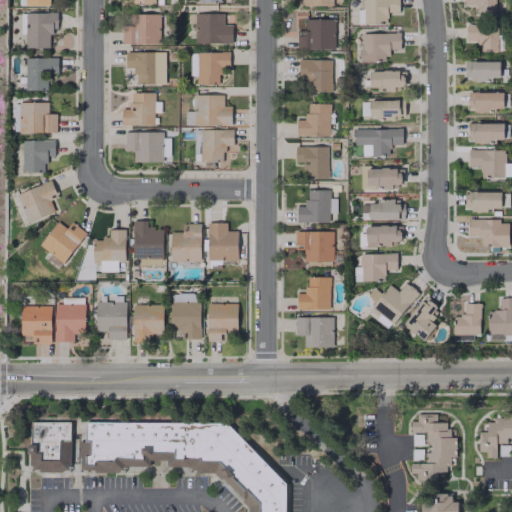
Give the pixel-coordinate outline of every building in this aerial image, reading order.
[(398,12),(397,0),(361,0),(362,9),(356,9),(356,23),(386,24),(386,12),(398,12)] [(462,0),(463,4),(474,5),(474,15),(494,16),(494,0),(462,0)] [(49,48),(49,29),(56,29),(57,13),(25,12),(25,47),(49,48)] [(159,44),(159,14),(131,13),(131,25),(121,24),(121,44),(159,44)] [(223,13),(193,13),(194,43),(231,42),(231,24),(223,24),(223,13)] [(334,19),(296,19),(296,49),(333,49),(334,19)] [(465,40),(477,40),(477,48),(497,49),(497,24),(466,23),(465,40)] [(361,33),(360,60),(389,60),(389,49),(399,49),(400,33),(361,33)] [(164,52),(125,51),(124,67),(132,68),(132,74),(137,74),(137,83),(164,84),(164,52)] [(197,84),(219,84),(219,66),(229,66),(228,51),(196,51),(197,84)] [(57,57),(24,58),(25,90),(49,89),(48,72),(57,71),(57,57)] [(330,58),(297,59),(298,76),(308,76),(308,91),(331,90),(330,58)] [(499,61),(463,61),(463,78),(473,78),(473,80),(499,80),(499,61)] [(404,87),(404,70),(367,71),(368,90),(394,90),(394,87),(404,87)] [(503,110),(502,91),(467,92),(467,108),(477,108),(477,111),(503,110)] [(121,125),(154,124),(153,112),(160,112),(160,101),(154,101),(154,92),(129,92),(130,108),(120,109),(121,125)] [(222,95),(193,94),(193,125),(230,125),(231,106),(222,105),(222,95)] [(369,100),(369,118),(399,118),(399,99),(369,100)] [(56,132),(55,113),(47,113),(47,101),(17,102),(18,133),(56,132)] [(329,135),(329,103),(305,103),(305,119),(296,120),(296,136),(329,135)] [(503,123),(468,122),(467,138),(477,138),(477,143),(494,143),(494,139),(502,139),(503,123)] [(401,129),(353,128),(353,145),(361,145),(361,155),(389,155),(389,145),(401,145),(401,129)] [(232,145),(233,129),(200,129),(199,161),(223,162),(223,145),(232,145)] [(132,160),(169,161),(169,138),(162,138),(162,131),(125,131),(124,150),(132,150),(132,160)] [(54,139),(16,140),(17,172),(45,172),(45,156),(54,155),(54,139)] [(327,146),(294,146),(294,162),(304,162),(303,176),(326,177),(327,146)] [(503,149),(467,149),(467,166),(479,166),(479,176),(510,177),(511,163),(503,163),(503,149)] [(360,189),(392,188),(392,184),(401,184),(401,167),(360,168),(360,189)] [(57,197),(50,180),(16,193),(27,222),(54,212),(49,200),(57,197)] [(328,223),(329,213),(335,213),(335,198),(328,198),(329,190),(305,189),(305,206),(296,206),(295,222),(328,223)] [(500,210),(500,191),(464,192),(464,211),(500,210)] [(368,220),(403,219),(403,204),(394,204),(394,201),(368,202),(368,220)] [(508,245),(507,222),(498,222),(498,218),(467,219),(467,237),(480,237),(480,246),(508,245)] [(162,229),(146,229),(146,221),(132,220),(132,258),(141,258),(141,265),(161,265),(162,229)] [(71,221),(65,228),(57,221),(38,244),(61,263),(86,233),(71,221)] [(207,260),(237,260),(236,231),(226,231),(225,222),(207,222),(207,260)] [(200,223),(183,223),(183,231),(169,231),(170,261),(200,261),(200,223)] [(390,247),(390,241),(398,241),(398,225),(365,224),(365,246),(390,247)] [(124,262),(124,229),(108,229),(108,238),(92,238),(92,262),(100,262),(100,271),(117,271),(117,262),(124,262)] [(332,231),(294,231),(294,245),(301,245),(301,261),(332,261),(332,231)] [(361,281),(384,281),(384,270),(396,270),(395,253),(360,254),(361,281)] [(296,293),(296,309),(328,310),(329,276),(305,276),(305,293),(296,293)] [(391,324),(418,293),(406,282),(397,291),(390,284),(370,306),(391,324)] [(438,305),(425,295),(402,324),(423,340),(437,322),(429,316),(438,305)] [(487,335),(511,334),(511,297),(498,298),(498,310),(486,310),(487,335)] [(125,301),(95,301),(95,331),(107,331),(107,340),(125,339),(125,301)] [(199,301),(169,302),(170,326),(181,325),(181,339),(200,338),(199,301)] [(237,331),(236,303),(206,303),(207,341),(225,341),(224,331),(237,331)] [(479,334),(480,303),(463,303),(462,315),(453,315),(452,340),(472,340),(472,334),(479,334)] [(162,304),(132,304),(132,342),(143,342),(142,334),(162,334),(162,304)] [(50,344),(50,305),(20,305),(20,335),(32,336),(32,343),(50,344)] [(73,342),(73,333),(84,333),(84,305),(54,305),(54,341),(73,342)] [(332,316),(294,317),(294,335),(303,335),(303,347),(332,346),(332,316)] [(426,462),(410,463),(410,473),(416,473),(417,481),(437,480),(436,473),(448,472),(447,457),(456,456),(455,436),(448,436),(447,421),(436,422),(436,413),(417,414),(418,421),(410,422),(410,433),(424,433),(426,462)] [(486,422),(486,432),(479,432),(479,451),(485,451),(485,458),(495,458),(496,443),(506,443),(506,438),(511,437),(511,417),(494,417),(494,422),(486,422)] [(29,421),(69,421),(69,465),(66,465),(66,469),(60,469),(60,472),(38,471),(38,468),(30,468),(30,465),(28,465),(28,453),(25,453),(25,444),(28,444),(29,421)] [(219,479),(212,472),(195,472),(195,470),(190,470),(190,466),(166,466),(166,459),(148,459),(148,465),(121,465),(121,469),(116,469),(116,473),(93,472),(93,469),(79,469),(79,455),(77,455),(77,441),(84,441),(84,422),(225,423),(285,484),(285,511),(247,511),(247,508),(240,501),(242,499),(220,478),(219,479)] [(456,511),(457,501),(451,501),(451,495),(420,494),(419,511),(456,511)]
